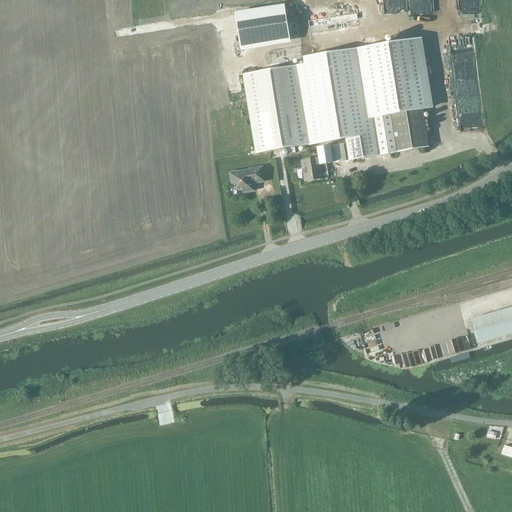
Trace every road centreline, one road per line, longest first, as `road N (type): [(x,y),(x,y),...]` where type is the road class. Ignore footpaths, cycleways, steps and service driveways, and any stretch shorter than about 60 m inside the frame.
road 1 (unclassified): [(0,440),(219,389),(281,388),(511,424)]
road 2 (tertiary): [(92,313),(445,202),(511,165)]
